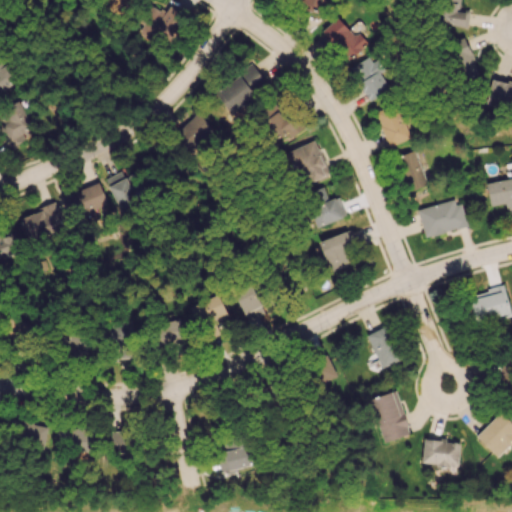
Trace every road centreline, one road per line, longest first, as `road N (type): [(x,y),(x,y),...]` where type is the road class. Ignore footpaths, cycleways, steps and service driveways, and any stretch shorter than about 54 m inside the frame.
road 1 (residential): [(511,253),(377,298),(206,382),(115,398),(0,387)]
road 2 (residential): [(233,14),(272,41),(336,116),(408,286)]
road 3 (residential): [(242,0),(154,117),(66,174),(0,191)]
